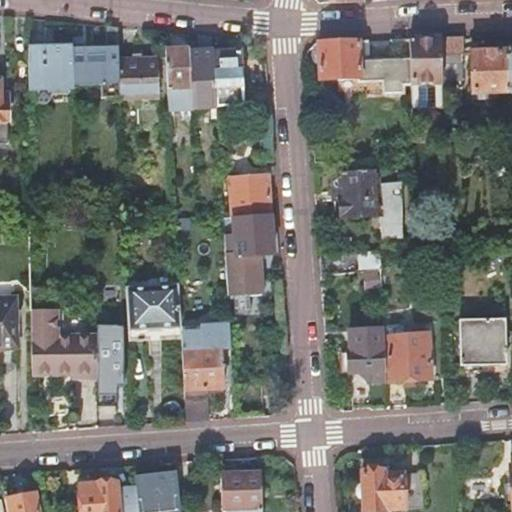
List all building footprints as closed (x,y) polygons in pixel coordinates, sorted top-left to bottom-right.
[(188,53),(191,111),(215,110),(215,108),(212,53),(211,39),(210,39),(196,38),(197,52),(188,53)] [(463,38),(440,39),(441,82),(462,82),(462,53),(464,53),(463,38)] [(440,39),(410,40),(410,57),(410,62),(410,85),(410,87),(411,114),(442,113),(441,84),(441,82),(440,39)] [(359,42),(318,44),(320,82),(358,81),(358,85),(364,85),(365,98),(384,97),(403,96),(403,87),(410,87),(410,85),(410,62),(401,62),(383,63),(371,64),(360,64),(359,42)] [(71,48),(27,49),(28,91),(72,90),(72,87),(71,51),(71,48)] [(71,51),(72,87),(101,86),(101,100),(119,99),(118,61),(117,50),(71,51)] [(188,51),(164,52),(168,113),(191,111),(188,53),(188,51)] [(241,51),(212,53),(215,108),(242,107),(241,51)] [(510,93),(509,51),(470,53),(470,76),(472,76),(472,95),(510,93)] [(118,61),(119,99),(119,101),(153,100),(152,60),(118,61)] [(1,79),(0,78),(0,145),(8,145),(7,95),(1,95),(1,79)] [(502,137),(511,136),(511,117),(511,114),(501,114),(502,137)] [(336,146),(311,148),(312,164),(337,162),(336,146)] [(377,173),(332,176),(334,193),(338,192),(340,219),(379,216),(381,240),(401,238),(400,184),(378,185),(377,173)] [(229,178),(232,218),(270,216),(267,176),(229,178)] [(234,258),(224,258),(227,295),(249,294),(248,289),(260,288),(259,268),(258,256),(264,256),(273,255),(270,216),(232,218),(234,258)] [(353,253),(319,255),(320,275),(355,273),(353,253)] [(379,264),(379,254),(359,255),(359,261),(367,261),(367,264),(379,264)] [(366,276),(352,277),(352,287),(367,286),(366,276)] [(0,299),(0,350),(17,350),(16,299),(0,299)] [(55,311),(31,311),(32,378),(48,377),(72,377),(72,381),(74,381),(96,381),(96,373),(96,337),(56,338),(55,311)] [(504,321),(458,322),(460,368),(460,375),(479,375),(506,374),(504,321)] [(200,333),(181,334),(186,422),(208,418),(206,389),(224,388),(222,350),(230,349),(228,326),(199,327),(200,333)] [(386,382),(383,329),(343,331),(345,371),(349,371),(349,374),(364,374),(369,379),(370,383),(386,382)] [(386,382),(387,409),(406,408),(405,382),(430,380),(428,334),(386,336),(388,382),(386,382)] [(96,385),(97,403),(114,403),(113,373),(96,373),(96,381),(96,385)] [(261,511),(260,472),(220,475),(222,511),(228,511),(227,511),(261,511)] [(382,472),(360,473),(361,511),(383,511),(384,511),(422,509),(420,473),(382,475),(382,472)] [(177,511),(173,473),(133,478),(134,487),(136,511),(177,511)] [(116,511),(115,488),(114,483),(78,486),(79,511),(116,511)] [(116,511),(136,511),(134,487),(115,488),(116,511)] [(38,511),(35,493),(3,500),(5,511),(38,511)]
